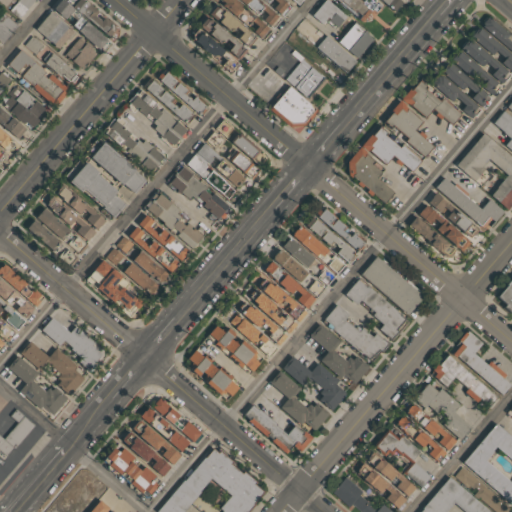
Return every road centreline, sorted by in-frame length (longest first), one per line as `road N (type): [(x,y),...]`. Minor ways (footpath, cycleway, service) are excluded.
road 1 (tertiary): [(11,511),(450,0)]
road 2 (residential): [(511,342),(113,0)]
road 3 (residential): [(324,511),(0,233)]
road 4 (residential): [(279,511),(511,240)]
road 5 (residential): [(0,213),(183,0)]
